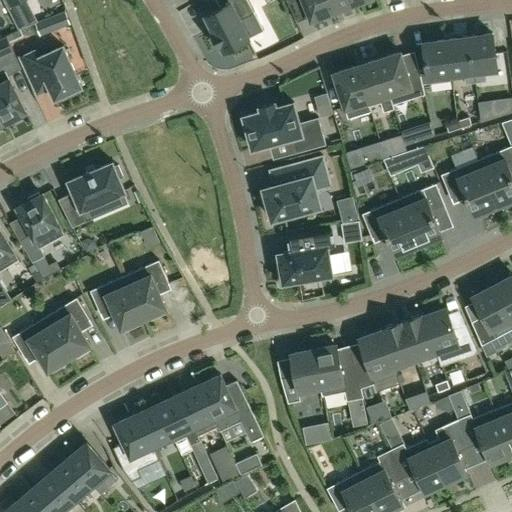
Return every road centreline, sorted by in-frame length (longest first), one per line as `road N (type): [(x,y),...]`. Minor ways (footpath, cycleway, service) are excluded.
road 1 (residential): [(205,91),(404,15),(511,2)]
road 2 (residential): [(0,462),(99,382),(165,349),(259,323)]
road 3 (residential): [(259,323),(426,278),(511,232)]
road 4 (residential): [(205,91),(259,323)]
road 5 (residential): [(0,173),(110,121),(205,91)]
